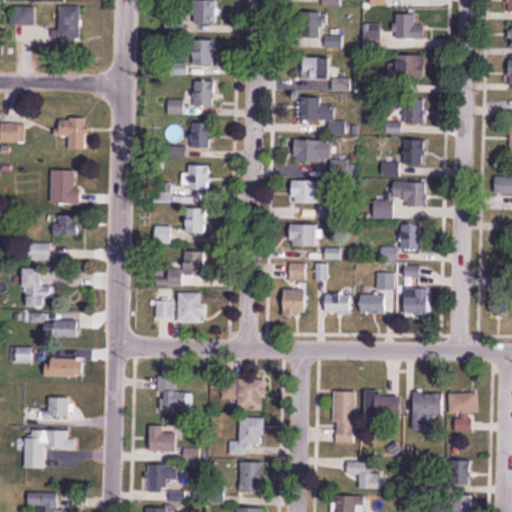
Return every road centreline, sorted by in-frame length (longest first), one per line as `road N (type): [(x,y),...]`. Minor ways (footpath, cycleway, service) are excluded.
road 1 (residential): [(110,511),(124,0)]
road 2 (residential): [(511,346),(116,341)]
road 3 (residential): [(458,347),(466,0)]
road 4 (residential): [(247,344),(259,0)]
road 5 (residential): [(295,511),(300,346)]
road 6 (residential): [(505,511),(499,347)]
road 7 (residential): [(122,79),(0,77)]
